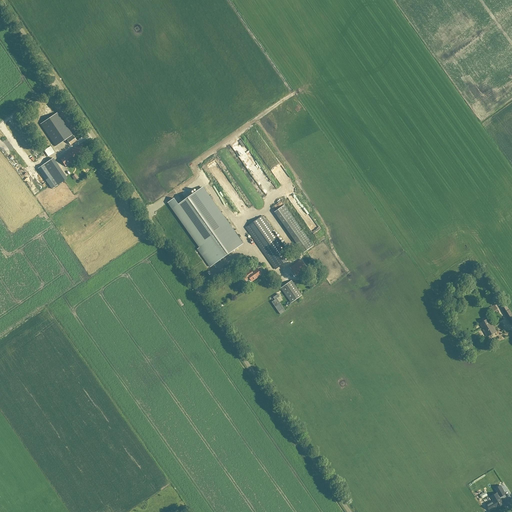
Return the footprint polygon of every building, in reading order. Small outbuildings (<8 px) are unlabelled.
[(70,145),(76,141),(57,113),(40,124),(55,147),(66,140),(70,145)] [(66,166),(75,160),(84,153),(79,145),(60,159),(66,166)] [(48,157),(54,153),(50,147),(44,151),(48,157)] [(46,163),(37,169),(52,189),(67,179),(58,166),(51,170),(46,163)] [(197,250),(210,267),(242,244),(203,188),(179,205),(174,199),(168,203),(200,248),(197,250)] [(313,247),(293,217),(284,205),(274,212),(303,253),(313,247)] [(290,255),(262,216),(246,228),(275,270),(295,256),(293,253),(290,255)] [(299,262),(288,269),(291,272),(293,274),(292,274),(294,277),(301,272),(302,272),(301,271),(305,269),(300,261),(299,262)] [(240,277),(244,282),(249,278),(252,282),(261,275),(257,269),(252,272),(250,270),(240,277)] [(302,296),(291,281),(281,289),(291,303),(302,296)] [(496,332),(488,318),(479,324),(487,337),(496,332)] [(500,486),(495,489),(500,498),(505,495),(500,486)] [(503,505),(498,497),(496,494),(493,496),(495,499),(493,500),(493,501),(486,505),(489,511),(497,507),(497,508),(503,505)]
